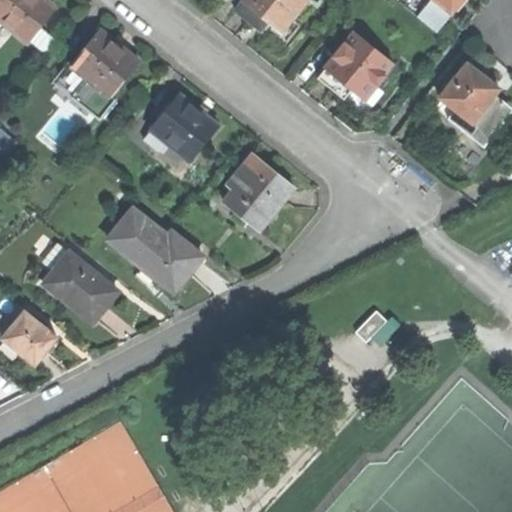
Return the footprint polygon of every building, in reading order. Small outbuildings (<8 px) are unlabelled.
[(0,0),(0,8),(11,18),(5,25),(27,42),(55,6),(47,0),(0,0)] [(241,0),(243,1),(235,10),(251,23),(281,47),(300,24),(294,18),(308,0),(241,0)] [(421,0),(429,6),(433,0),(436,0),(451,12),(460,0),(421,0)] [(0,20),(5,25),(11,18),(0,8),(0,20)] [(111,98),(112,96),(140,62),(119,45),(100,30),(76,61),(91,73),(87,78),(111,98)] [(326,68),(318,78),(341,96),(364,115),(383,92),(376,86),(394,65),(354,32),(325,68),(326,68)] [(72,66),(87,78),(91,73),(76,61),(72,66)] [(448,119),(484,147),(511,112),(511,107),(495,94),(499,89),(467,64),(441,97),(449,104),(456,109),(448,119)] [(117,100),(112,96),(111,98),(87,78),(71,97),(100,120),(117,100)] [(195,107),(180,95),(152,130),(190,161),(219,126),(195,107)] [(66,101),(37,132),(58,152),(88,121),(66,101)] [(0,124),(0,145),(10,133),(0,124)] [(19,140),(10,133),(0,145),(0,163),(0,164),(19,140)] [(254,154),(241,170),(246,175),(224,202),(258,230),(294,186),(271,168),(254,154)] [(133,209),(109,239),(175,292),(190,273),(203,257),(172,232),(168,237),(133,209)] [(42,263),(53,272),(69,252),(58,243),(42,263)] [(53,272),(45,283),(94,322),(108,305),(119,291),(69,252),(53,272)] [(387,321),(376,311),(356,333),(367,343),(387,321)] [(26,313),(5,339),(35,363),(45,351),(56,338),(26,313)]
